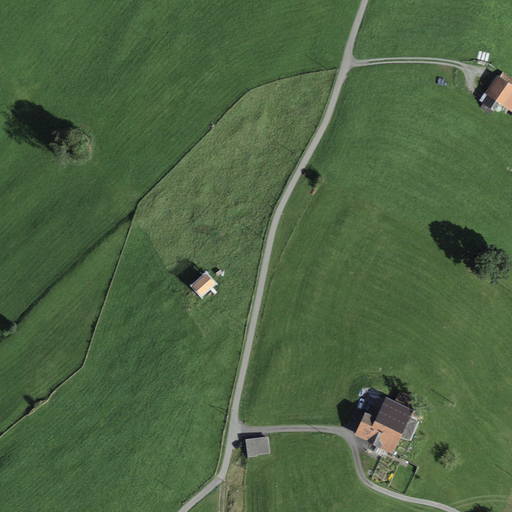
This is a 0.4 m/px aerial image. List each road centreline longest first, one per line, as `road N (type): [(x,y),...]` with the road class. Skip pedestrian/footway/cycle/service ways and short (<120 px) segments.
road 1 (track): [(222,476),(275,222),(334,101),(365,0)]
road 2 (track): [(231,429),(335,429),(351,440),(371,484),(454,511)]
road 3 (track): [(345,64),(437,61),(486,76)]
